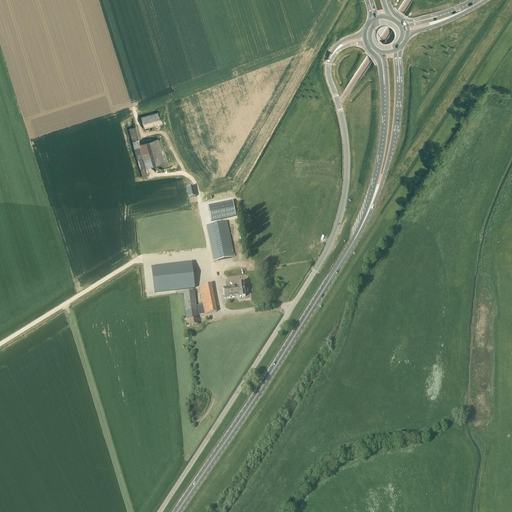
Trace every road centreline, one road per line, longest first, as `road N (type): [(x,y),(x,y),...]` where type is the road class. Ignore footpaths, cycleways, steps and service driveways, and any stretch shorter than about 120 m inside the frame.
road 1 (unclassified): [(328,63),(346,147),(336,225),(160,511)]
road 2 (primary): [(179,511),(341,261),(375,193)]
road 3 (primary): [(375,193),(394,137),(399,75)]
